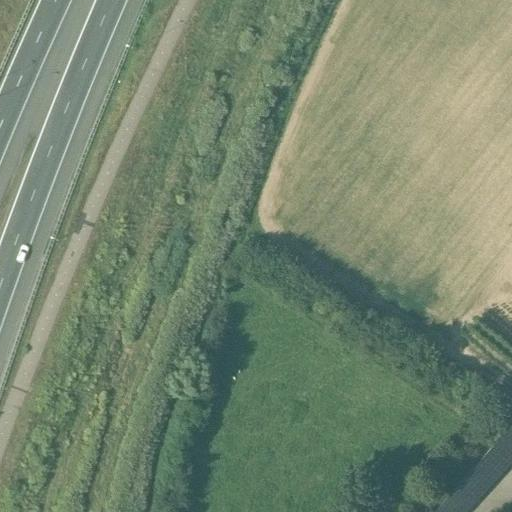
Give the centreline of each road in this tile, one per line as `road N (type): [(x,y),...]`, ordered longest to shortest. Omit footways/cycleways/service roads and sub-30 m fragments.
road 1 (motorway): [(0,288),(111,0)]
road 2 (motorway): [(0,127),(55,0)]
